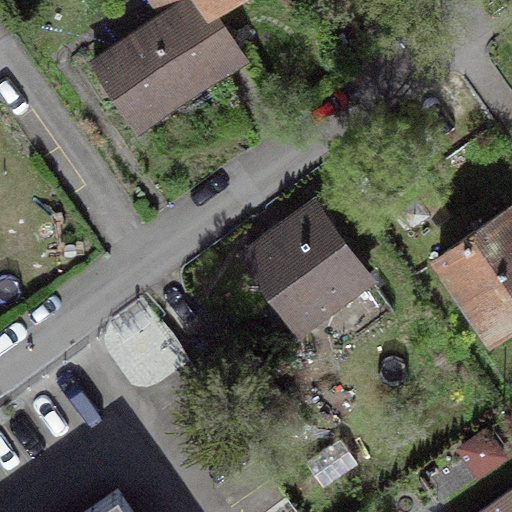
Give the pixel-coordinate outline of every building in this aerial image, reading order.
[(186,0),(167,13),(94,61),(136,124),(243,53),(213,7),(208,0),(186,0)] [(157,0),(167,13),(186,0),(157,0)] [(339,212),(255,266),(312,353),(395,299),(339,212)] [(511,219),(443,260),(494,345),(511,334),(511,219)] [(511,511),(511,503),(496,511),(511,511)]
